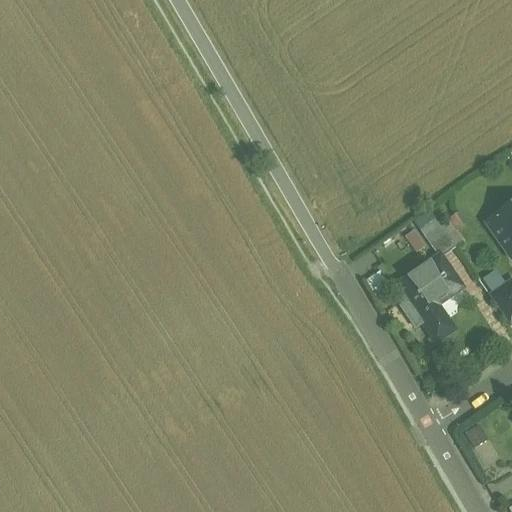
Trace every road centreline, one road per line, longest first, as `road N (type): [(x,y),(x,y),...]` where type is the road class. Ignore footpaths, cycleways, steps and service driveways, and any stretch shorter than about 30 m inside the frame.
road 1 (unclassified): [(338,270),(180,0)]
road 2 (residential): [(430,425),(338,270)]
